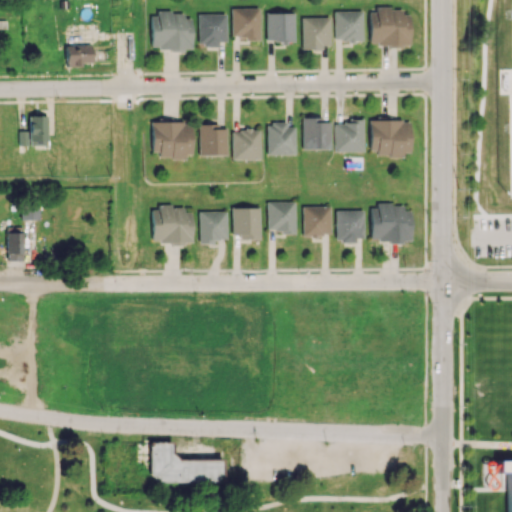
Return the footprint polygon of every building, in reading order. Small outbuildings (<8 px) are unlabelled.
[(230,38),(258,38),(258,7),(230,8),(230,38)] [(408,14),(401,14),(401,8),(368,8),(368,45),(409,44),(408,14)] [(333,40),(361,40),(361,11),(333,10),(333,40)] [(293,12),(265,12),(265,40),(293,39),(293,12)] [(150,14),(150,49),(190,48),(190,13),(150,14)] [(224,13),(197,14),(197,45),(217,45),(217,40),(225,40),(224,13)] [(328,17),(301,17),(301,47),(328,48),(328,17)] [(89,44),(64,44),(64,67),(81,66),(80,62),(90,62),(89,44)] [(45,115),(27,115),(28,130),(17,131),(18,145),(45,145),(45,115)] [(301,148),(328,148),(329,122),(321,122),(321,117),(301,117),(301,148)] [(369,120),(369,154),(409,154),(409,120),(369,120)] [(150,156),(190,155),(190,121),(150,121),(150,156)] [(362,151),(362,121),(333,121),(333,151),(362,151)] [(294,154),(294,123),(266,123),(266,154),(294,154)] [(197,155),(225,155),(225,128),(218,128),(218,124),(197,124),(197,155)] [(258,159),(258,129),(231,129),(230,159),(258,159)] [(266,201),(266,231),(293,231),(294,201),(266,201)] [(38,220),(39,202),(20,202),(20,219),(38,220)] [(369,241),(410,240),(409,205),(369,206),(369,241)] [(150,209),(151,242),(191,241),(190,206),(158,207),(158,209),(150,209)] [(328,206),(301,206),(301,235),(328,235),(328,206)] [(231,233),(239,233),(239,239),(259,238),(258,207),(231,207),(231,233)] [(362,210),(334,210),(335,241),(355,241),(355,237),(362,237),(362,210)] [(198,243),(213,243),(213,239),(225,239),(226,211),(198,211),(198,243)] [(22,232),(6,232),(5,260),(22,260),(22,232)] [(511,511),(511,294),(475,294),(457,319),(454,511),(511,511)] [(148,481),(219,482),(220,459),(168,458),(168,441),(148,441),(148,481)]
